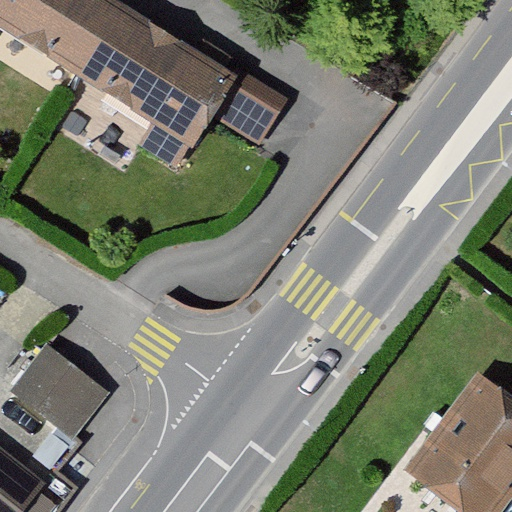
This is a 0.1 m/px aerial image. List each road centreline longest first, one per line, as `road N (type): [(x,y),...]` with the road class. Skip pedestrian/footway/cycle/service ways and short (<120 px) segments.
road 1 (secondary): [(247,418),(511,76)]
road 2 (residential): [(247,418),(117,319),(0,246)]
